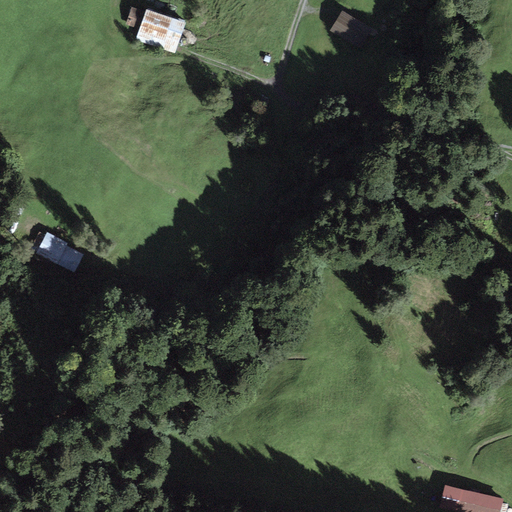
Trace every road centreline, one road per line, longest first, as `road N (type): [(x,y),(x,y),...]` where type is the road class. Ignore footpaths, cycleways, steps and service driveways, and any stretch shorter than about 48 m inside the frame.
road 1 (track): [(294,103),(286,168),(252,211),(199,307),(95,259)]
road 2 (track): [(511,156),(394,123),(365,101),(294,103),(276,83),(302,0)]
